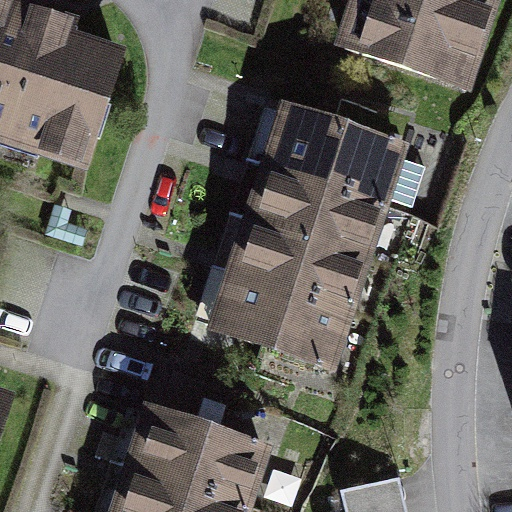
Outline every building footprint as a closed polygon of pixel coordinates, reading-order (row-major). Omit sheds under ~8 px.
[(12,0),(0,0),(0,143),(100,175),(143,40),(12,0)] [(341,0),(329,39),(475,87),(503,0),(341,0)] [(280,100),(210,332),(352,376),(423,144),(280,100)] [(0,465),(25,393),(0,384),(0,465)] [(159,403),(124,511),(264,511),(286,444),(159,403)]
